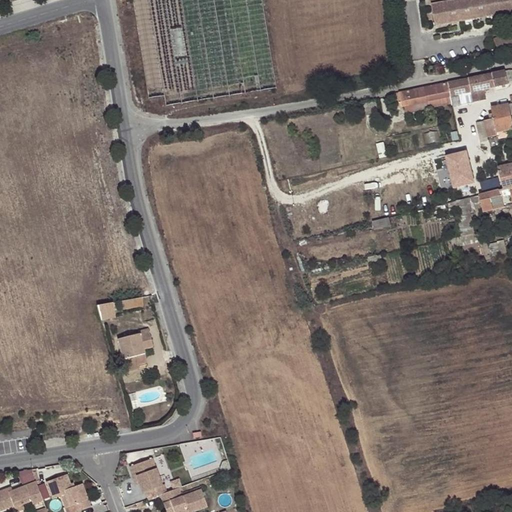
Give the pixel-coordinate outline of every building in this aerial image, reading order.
[(131,0),(148,98),(163,96),(165,106),(276,88),(261,0),(131,0)] [(511,0),(477,0),(431,9),(434,30),(511,15),(511,0)] [(511,32),(493,40),(498,53),(511,47),(511,32)] [(471,78),(447,83),(450,96),(470,92),(472,103),(485,100),(483,90),(507,85),(504,71),(492,74),(471,78)] [(447,83),(392,94),(394,108),(403,106),(427,101),(450,97),(450,96),(447,83)] [(511,96),(509,97),(511,105),(508,105),(507,104),(498,106),(490,107),(492,119),(483,121),(486,135),(486,138),(487,138),(497,136),(496,133),(511,129),(511,124),(510,116),(511,115),(511,96)] [(428,109),(451,105),(451,103),(450,97),(427,101),(428,109)] [(427,101),(403,106),(405,114),(428,109),(427,101)] [(375,147),(378,159),(386,157),(384,145),(375,147)] [(466,151),(443,157),(452,190),(475,183),(466,151)] [(511,164),(497,168),(502,190),(509,188),(510,196),(511,204),(511,203),(511,164)] [(509,188),(502,190),(499,191),(500,196),(501,199),(510,196),(509,188)] [(500,196),(499,191),(499,190),(478,195),(480,205),(485,203),(484,201),(500,196)] [(453,202),(459,237),(472,234),(470,218),(465,219),(462,199),(453,202)] [(143,306),(142,297),(121,301),(123,310),(143,306)] [(96,305),(100,321),(115,318),(113,303),(96,305)] [(147,362),(145,356),(144,349),(153,346),(148,328),(138,330),(139,334),(117,339),(127,372),(139,369),(138,365),(147,362)] [(144,349),(145,356),(155,354),(153,346),(144,349)] [(144,495),(146,501),(159,497),(166,494),(163,487),(161,487),(150,461),(128,469),(132,480),(135,479),(138,487),(141,496),(144,495)] [(32,468),(19,471),(22,482),(35,480),(32,468)] [(77,511),(90,507),(81,484),(72,488),(71,484),(69,485),(65,475),(45,483),(51,500),(60,497),(64,495),(70,507),(75,505),(77,511)] [(42,501),(35,482),(12,491),(11,491),(7,493),(6,489),(0,491),(0,511),(13,506),(14,508),(22,505),(30,502),(32,505),(42,501)] [(190,511),(185,497),(181,498),(178,490),(166,494),(159,497),(164,511),(190,511)] [(185,497),(190,511),(198,511),(206,509),(200,492),(185,497)] [(64,495),(60,497),(65,509),(70,507),(64,495)]
